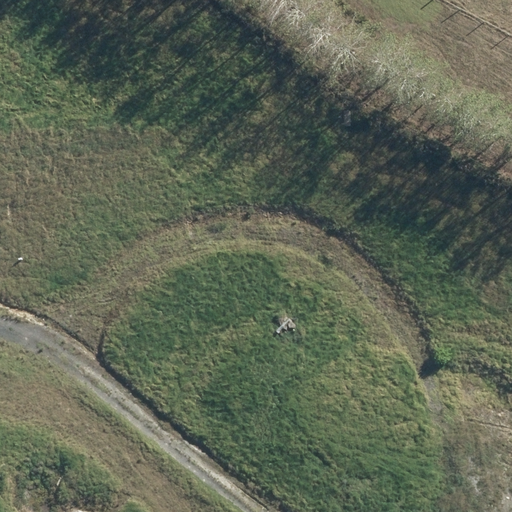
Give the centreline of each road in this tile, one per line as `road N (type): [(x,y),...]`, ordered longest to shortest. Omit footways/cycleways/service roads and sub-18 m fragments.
road 1 (unknown): [(511,216),(489,337),(511,452)]
road 2 (unknown): [(357,0),(511,91)]
